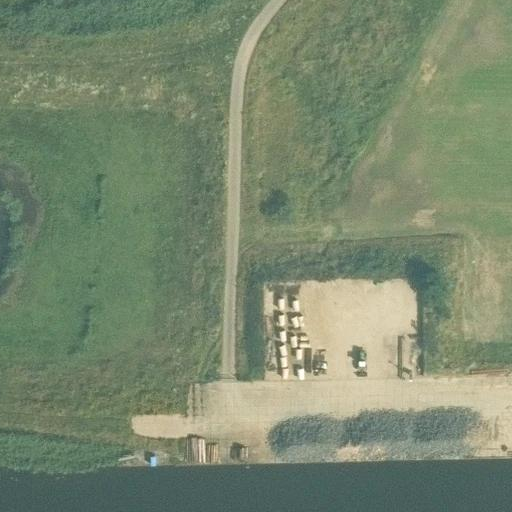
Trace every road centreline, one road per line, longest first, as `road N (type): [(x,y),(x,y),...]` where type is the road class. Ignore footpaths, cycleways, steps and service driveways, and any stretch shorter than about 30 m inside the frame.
road 1 (track): [(230,382),(236,87),(250,32),(281,0)]
road 2 (track): [(0,62),(178,59),(250,32)]
